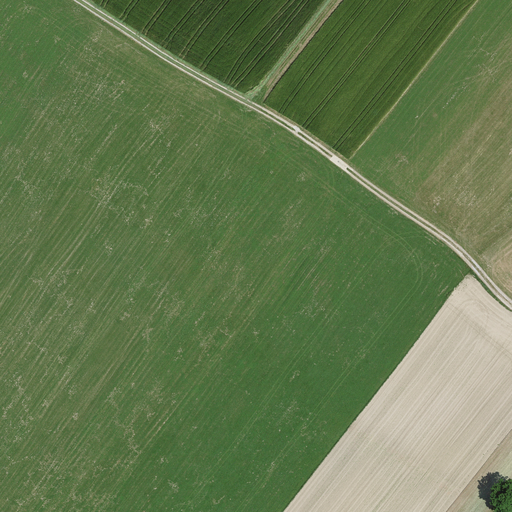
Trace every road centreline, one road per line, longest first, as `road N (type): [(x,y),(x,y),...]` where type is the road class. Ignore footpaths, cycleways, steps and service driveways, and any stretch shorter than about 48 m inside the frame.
road 1 (track): [(79,0),(448,237),(511,304)]
road 2 (track): [(337,0),(252,106)]
